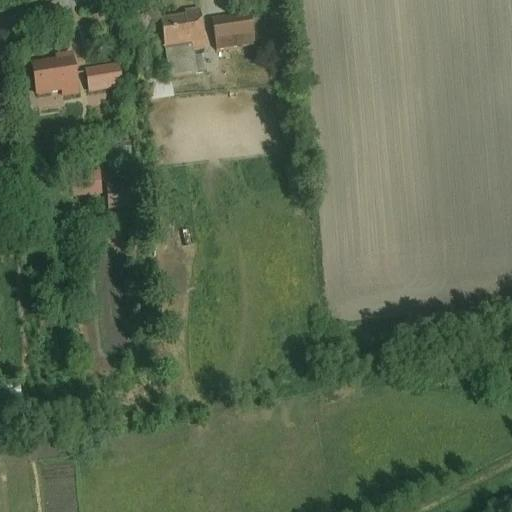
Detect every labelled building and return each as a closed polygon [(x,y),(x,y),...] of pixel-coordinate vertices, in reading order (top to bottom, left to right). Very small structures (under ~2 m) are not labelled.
[(211,15),(168,21),(172,55),(199,51),(215,49),(212,23),(211,15)] [(256,18),(212,23),(215,49),(259,44),(256,18)] [(202,75),(199,51),(172,55),(175,78),(202,75)] [(64,60),(38,64),(43,96),(71,92),(71,96),(88,94),(88,90),(85,70),(82,55),(63,57),(64,60)] [(88,90),(127,84),(124,64),(85,70),(88,90)] [(178,79),(151,82),(154,100),(180,97),(178,79)]
